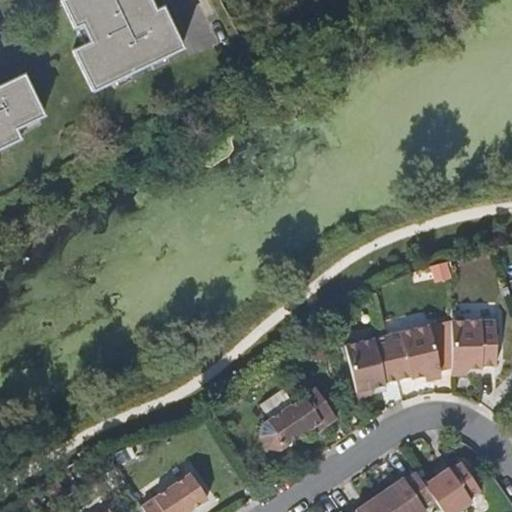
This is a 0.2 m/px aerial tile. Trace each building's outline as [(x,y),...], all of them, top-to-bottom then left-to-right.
[(0,0),(0,152),(15,145),(10,136),(38,122),(19,81),(0,90),(0,0),(56,0),(59,5),(57,6),(70,34),(77,31),(86,48),(69,57),(88,97),(178,55),(158,14),(151,17),(142,0),(0,0)] [(449,276),(447,262),(432,266),(430,267),(435,281),(449,276)] [(453,323),(453,320),(430,326),(441,372),(453,369),(453,323)] [(496,325),(453,323),(453,369),(453,372),(469,372),(482,372),(483,369),(496,370),(496,325)] [(430,326),(388,335),(398,380),(411,378),(412,379),(426,376),(441,372),(430,326)] [(398,380),(388,335),(346,344),(357,392),(372,388),(386,385),(386,383),(398,380)] [(441,372),(426,376),(426,382),(442,379),(441,372)] [(321,421),(325,426),(336,418),(316,388),(298,400),(289,388),(269,401),(266,400),(261,403),(260,405),(269,419),(261,425),(258,437),(266,450),(274,451),(284,445),(308,430),(321,421)] [(374,394),(372,388),(357,392),(358,398),(374,394)] [(312,435),(325,426),(321,421),(308,430),(312,435)] [(135,457),(132,449),(115,454),(119,464),(135,457)] [(434,501),(441,511),(458,511),(472,503),(469,500),(480,492),(460,464),(450,471),(449,470),(424,487),(434,501)] [(141,506),(145,511),(186,511),(206,499),(190,473),(141,506)] [(424,487),(415,474),(406,480),(404,478),(379,495),(390,511),(426,511),(424,508),(434,501),(424,487)] [(390,511),(379,495),(356,510),(355,511),(390,511)]
